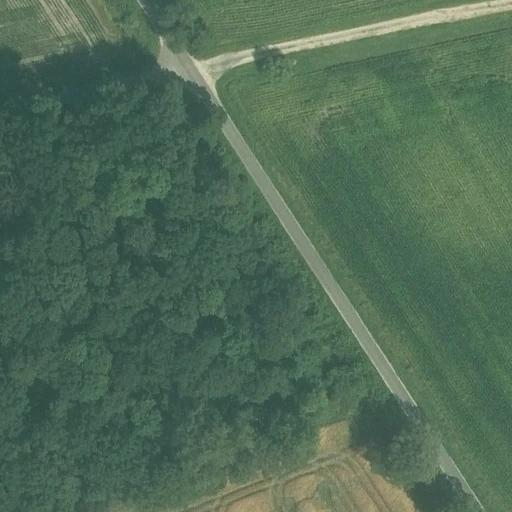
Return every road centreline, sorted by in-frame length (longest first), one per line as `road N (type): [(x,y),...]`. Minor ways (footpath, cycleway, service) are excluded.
road 1 (unclassified): [(185,73),(472,511)]
road 2 (track): [(185,73),(511,4)]
road 3 (unclassified): [(0,113),(185,73)]
